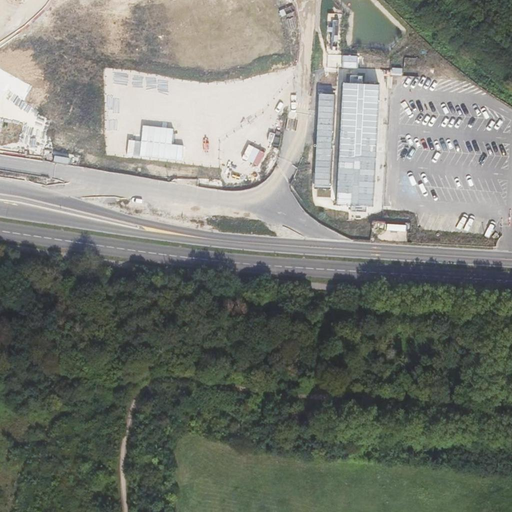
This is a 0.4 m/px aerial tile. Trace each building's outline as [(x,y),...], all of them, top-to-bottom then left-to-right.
[(246,0),(244,5),(268,15),(274,0),(246,0)] [(218,28),(241,30),(244,5),(221,3),(218,28)] [(194,42),(205,16),(179,6),(168,32),(194,42)] [(241,55),(260,59),(264,41),(246,37),(241,55)] [(203,115),(237,108),(231,76),(196,83),(203,115)] [(379,85),(341,83),(335,180),(334,201),(334,205),(372,208),(379,85)] [(335,122),(337,103),(320,101),(319,120),(335,122)] [(245,140),(267,136),(260,102),(239,106),(245,140)] [(141,140),(172,144),(174,129),(143,124),(141,140)] [(335,135),(318,133),(315,159),(332,160),(335,135)] [(139,155),(140,141),(130,140),(128,153),(139,155)] [(172,144),(141,140),(140,141),(139,155),(181,160),(183,146),(172,144)] [(233,148),(225,184),(237,187),(246,151),(233,148)] [(334,201),(335,180),(318,179),(317,200),(334,201)] [(406,230),(406,223),(372,222),(372,229),(406,230)]
